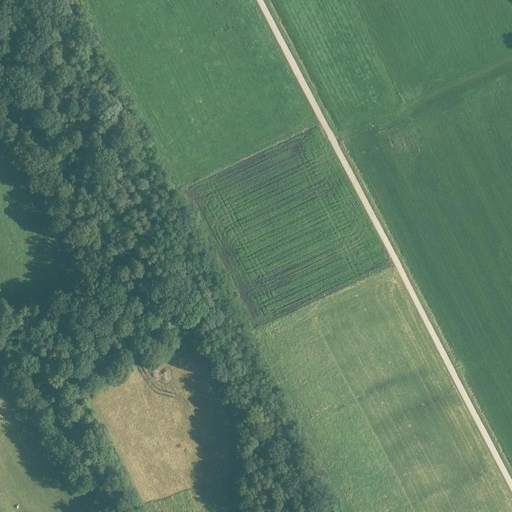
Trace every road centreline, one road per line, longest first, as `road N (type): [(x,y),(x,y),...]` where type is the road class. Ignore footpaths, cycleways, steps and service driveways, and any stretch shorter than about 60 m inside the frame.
road 1 (track): [(511,487),(259,0)]
road 2 (track): [(0,100),(107,299)]
